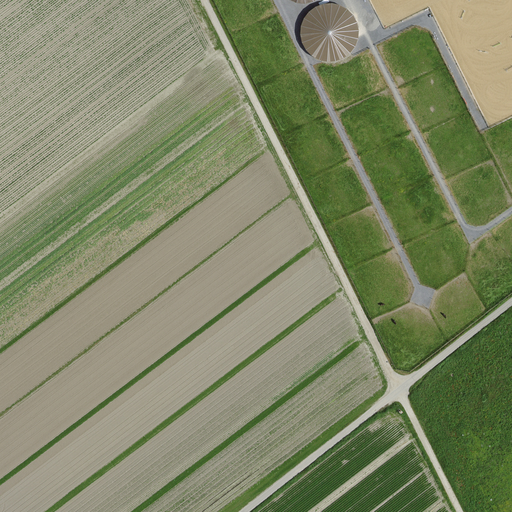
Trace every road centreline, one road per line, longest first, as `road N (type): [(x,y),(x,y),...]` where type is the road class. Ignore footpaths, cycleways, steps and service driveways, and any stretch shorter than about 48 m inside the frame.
road 1 (track): [(204,0),(399,389)]
road 2 (track): [(243,511),(399,389)]
road 3 (unclassified): [(399,389),(511,302)]
road 4 (track): [(399,389),(459,511)]
